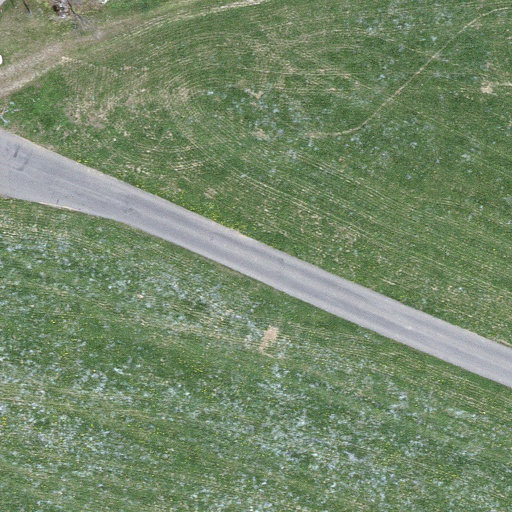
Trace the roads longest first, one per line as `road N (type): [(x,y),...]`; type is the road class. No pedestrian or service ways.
road 1 (unclassified): [(0,155),(511,364)]
road 2 (track): [(0,70),(121,23),(227,0)]
